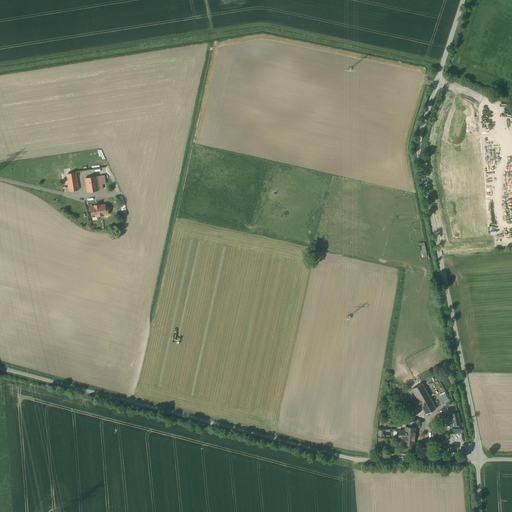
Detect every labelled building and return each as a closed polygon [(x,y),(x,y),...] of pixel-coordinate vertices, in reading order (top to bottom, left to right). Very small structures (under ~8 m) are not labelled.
[(74,173),(64,175),(67,191),(77,189),(74,173)] [(103,176),(83,178),(85,193),(102,190),(102,185),(105,184),(103,176)] [(104,205),(100,206),(99,205),(100,205),(99,204),(99,205),(95,205),(94,205),(94,206),(91,207),(92,216),(92,217),(93,217),(96,216),(98,217),(103,216),(104,215),(108,214),(107,207),(105,207),(105,205),(104,205)] [(423,242),(417,243),(421,258),(427,256),(423,242)] [(423,386),(410,391),(415,402),(409,405),(413,414),(423,409),(425,415),(435,411),(423,386)] [(438,395),(443,404),(448,401),(443,392),(438,395)] [(458,414),(449,416),(452,427),(460,425),(458,414)] [(415,428),(405,427),(405,431),(399,430),(399,438),(405,439),(404,445),(414,445),(415,431),(414,431),(415,428)]
